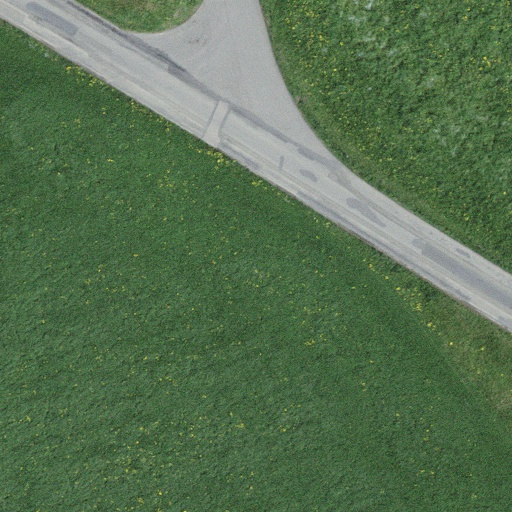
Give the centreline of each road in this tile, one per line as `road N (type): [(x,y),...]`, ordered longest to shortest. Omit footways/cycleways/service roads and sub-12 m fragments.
road 1 (unclassified): [(241,138),(511,306)]
road 2 (unclassified): [(18,0),(241,138)]
road 3 (residential): [(237,0),(241,138)]
